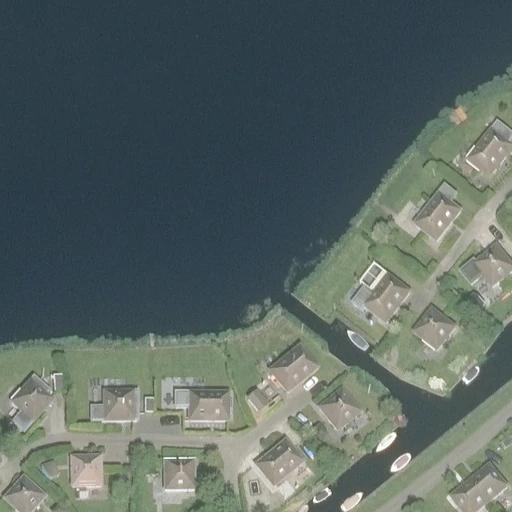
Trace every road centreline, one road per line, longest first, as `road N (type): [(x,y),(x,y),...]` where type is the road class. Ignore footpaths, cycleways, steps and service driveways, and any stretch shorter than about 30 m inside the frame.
road 1 (residential): [(232,449),(44,443),(7,471)]
road 2 (residential): [(383,511),(511,409)]
road 3 (residential): [(418,300),(511,185)]
